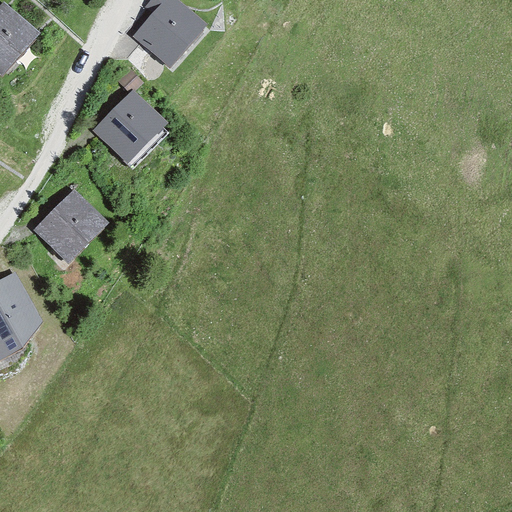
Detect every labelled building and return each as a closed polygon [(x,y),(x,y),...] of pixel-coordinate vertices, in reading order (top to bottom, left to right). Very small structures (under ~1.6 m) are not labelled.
[(196,32),(163,0),(151,0),(139,12),(149,21),(130,40),(159,69),(196,32)] [(0,67),(28,39),(0,11),(0,67)] [(155,127),(126,97),(89,133),(119,163),(155,127)] [(96,223),(68,194),(29,232),(57,261),(96,223)] [(12,287),(0,293),(0,343),(32,328),(12,287)]
